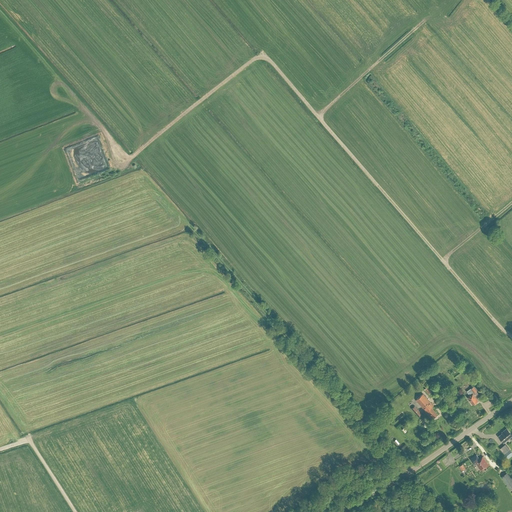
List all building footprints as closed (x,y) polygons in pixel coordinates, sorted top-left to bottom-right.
[(441,387),(437,383),(432,386),(437,391),(441,387)] [(467,391),(470,395),(467,397),(472,404),(482,398),(477,391),(479,389),(476,384),(474,386),(473,386),(467,391)] [(444,400),(448,396),(444,392),(440,395),(444,400)] [(432,418),(438,413),(431,406),(433,405),(428,399),(423,393),(416,399),(418,401),(426,410),(432,418)] [(422,413),(414,406),(411,408),(413,410),(419,416),(422,413)] [(504,431),(498,436),(504,442),(511,434),(507,428),(503,431),(504,431)] [(511,454),(511,452),(509,448),(503,453),(508,458),(511,454)] [(476,454),(470,458),(474,465),(477,463),(480,469),(488,464),(482,456),(479,458),(476,454)] [(511,487),(511,479),(507,472),(501,476),(509,490),(511,487)]
